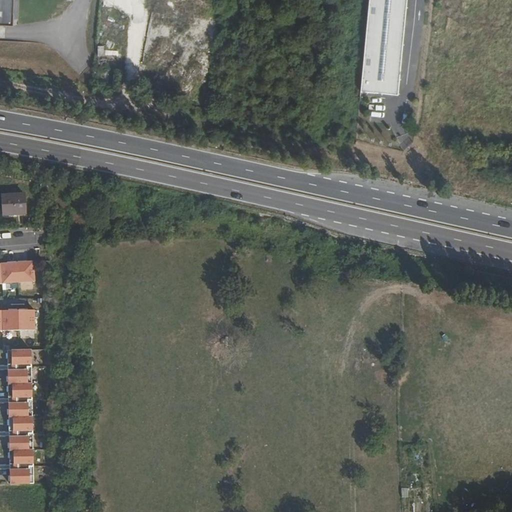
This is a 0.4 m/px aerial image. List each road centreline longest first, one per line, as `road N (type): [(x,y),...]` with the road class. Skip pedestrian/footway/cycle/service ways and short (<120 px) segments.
road 1 (trunk): [(0,142),(511,251)]
road 2 (trunk): [(511,228),(0,119)]
